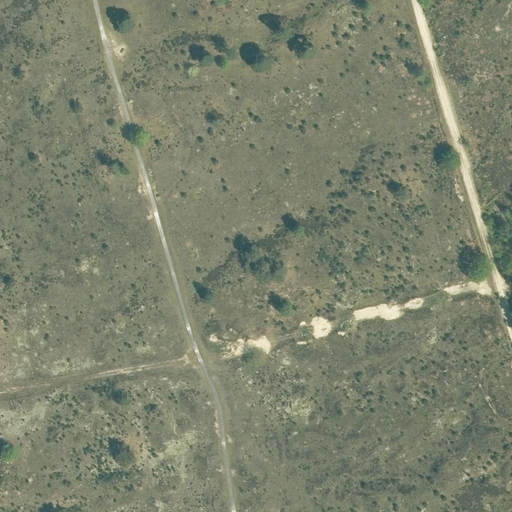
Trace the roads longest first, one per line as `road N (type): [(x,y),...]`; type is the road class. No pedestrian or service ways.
road 1 (track): [(0,391),(198,359),(499,282)]
road 2 (track): [(511,324),(417,0)]
